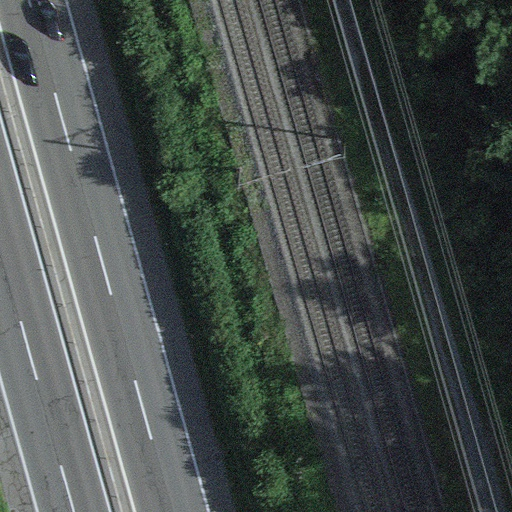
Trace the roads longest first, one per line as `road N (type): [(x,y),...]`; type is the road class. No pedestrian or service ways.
road 1 (motorway): [(171,511),(29,0)]
road 2 (track): [(491,511),(351,0)]
road 3 (motorway): [(0,242),(75,511)]
